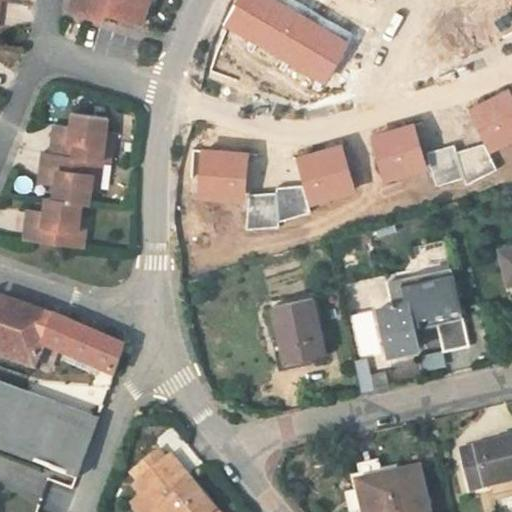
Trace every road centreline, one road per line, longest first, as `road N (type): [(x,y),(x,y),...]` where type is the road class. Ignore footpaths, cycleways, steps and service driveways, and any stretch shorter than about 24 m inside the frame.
road 1 (residential): [(164,94),(268,129),(311,130),(446,94),(511,65)]
road 2 (residential): [(511,378),(278,430),(231,454)]
road 3 (residential): [(164,94),(157,330)]
road 4 (residential): [(157,330),(82,511)]
road 5 (residential): [(0,274),(157,330)]
road 6 (residential): [(157,330),(178,382),(231,454)]
road 7 (residential): [(40,56),(164,94)]
